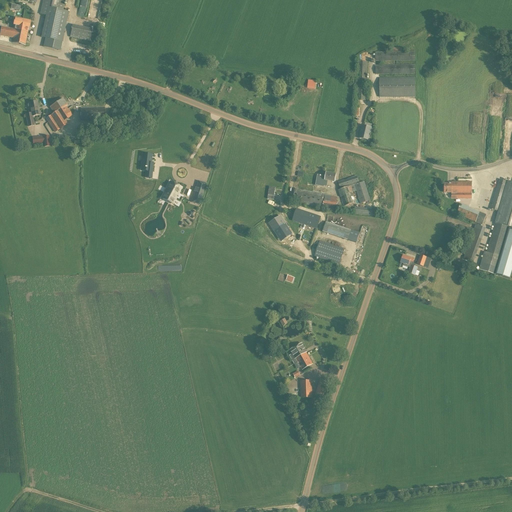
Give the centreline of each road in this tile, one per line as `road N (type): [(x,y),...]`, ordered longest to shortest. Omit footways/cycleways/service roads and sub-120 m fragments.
road 1 (tertiary): [(390,172),(357,149),(0,47)]
road 2 (tertiary): [(301,511),(321,428),(394,221),(390,172)]
road 3 (track): [(511,478),(242,511)]
road 4 (tertiary): [(390,172),(408,163),(463,170),(511,158)]
